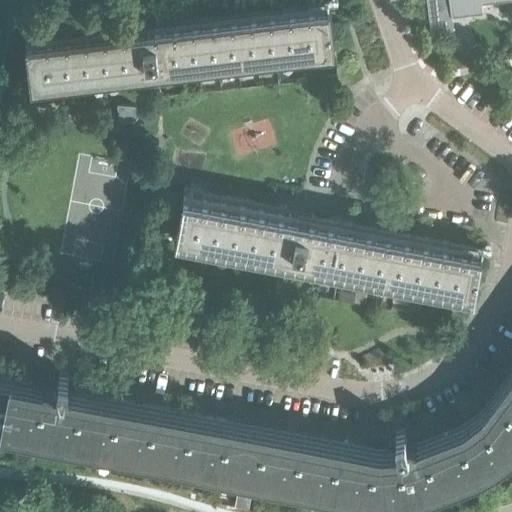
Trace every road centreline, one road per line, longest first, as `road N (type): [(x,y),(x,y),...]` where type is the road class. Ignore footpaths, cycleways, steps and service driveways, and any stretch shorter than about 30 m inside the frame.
road 1 (residential): [(0,325),(366,392),(399,391),(441,375),(511,277)]
road 2 (residential): [(410,80),(373,128),(352,193),(457,213)]
road 3 (residential): [(511,156),(410,80)]
